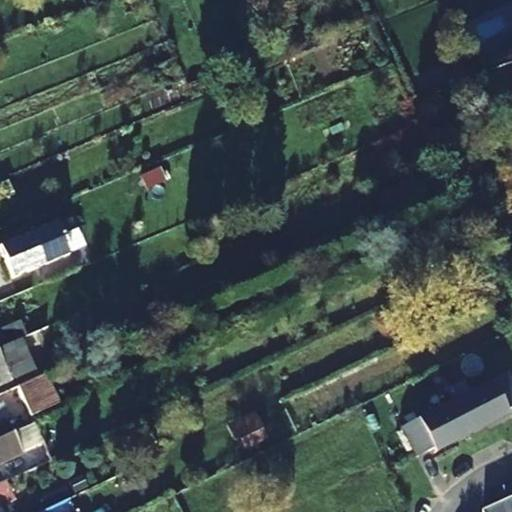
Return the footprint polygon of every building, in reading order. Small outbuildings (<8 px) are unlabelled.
[(305,46),(316,42),(311,30),(300,34),(305,46)] [(0,186),(0,201),(12,196),(7,183),(0,186)] [(0,252),(9,277),(68,255),(54,219),(0,239),(0,252)] [(0,350),(27,339),(20,322),(0,330),(0,350)] [(0,387),(36,372),(29,356),(47,348),(40,333),(27,339),(0,350),(0,387)] [(511,410),(511,382),(508,375),(454,402),(472,436),(489,427),(487,423),(506,413),(511,410)] [(26,385),(36,408),(46,404),(36,380),(26,385)] [(472,436),(454,402),(401,429),(416,460),(433,451),(452,441),(454,445),(472,436)] [(509,417),(506,413),(487,423),(489,427),(509,417)] [(29,414),(0,426),(0,440),(12,435),(34,425),(29,414)] [(0,464),(21,454),(12,435),(0,440),(0,464)] [(454,445),(452,441),(433,451),(435,455),(454,445)] [(511,511),(511,502),(488,511),(511,511)]
